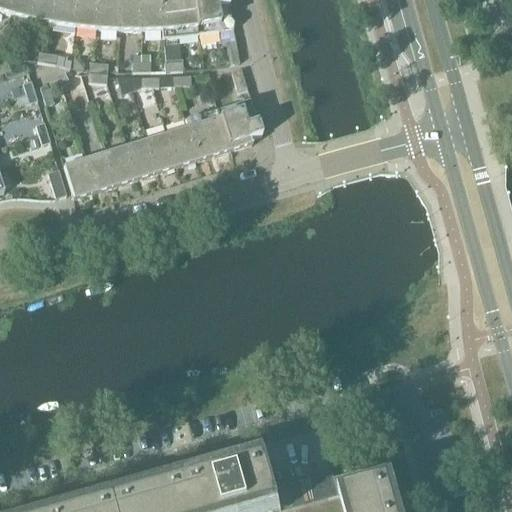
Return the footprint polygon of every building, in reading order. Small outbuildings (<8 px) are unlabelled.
[(0,0),(0,15),(10,18),(14,0),(0,0)] [(14,0),(10,18),(31,24),(35,0),(14,0)] [(35,0),(31,24),(53,28),(57,0),(35,0)] [(57,0),(53,28),(75,31),(77,0),(57,0)] [(77,0),(75,31),(97,33),(98,0),(77,0)] [(98,0),(97,33),(119,35),(118,0),(98,0)] [(118,0),(119,35),(141,35),(139,0),(118,0)] [(139,0),(141,35),(162,34),(159,0),(139,0)] [(159,0),(162,34),(163,42),(186,40),(199,39),(192,0),(159,0)] [(192,0),(199,39),(221,35),(232,33),(225,0),(192,0)] [(238,67),(234,45),(225,47),(229,68),(238,67)] [(1,47),(0,51),(0,56),(7,59),(10,49),(1,47)] [(180,48),(162,49),(163,66),(181,65),(180,48)] [(36,65),(45,67),(47,58),(38,56),(36,65)] [(47,58),(45,67),(54,69),(56,59),(47,58)] [(73,61),(73,71),(84,73),(85,67),(80,62),(73,61)] [(63,63),(62,70),(69,71),(70,64),(63,63)] [(181,65),(163,66),(164,76),(182,74),(181,65)] [(139,76),(139,66),(131,66),(131,76),(139,76)] [(149,66),(139,66),(139,76),(149,76),(149,66)] [(89,67),(88,76),(97,77),(98,68),(89,67)] [(98,68),(97,77),(106,78),(107,68),(98,68)] [(230,76),(237,97),(246,94),(240,73),(230,76)] [(87,86),(96,87),(97,77),(88,76),(87,86)] [(52,94),(59,90),(64,99),(84,92),(80,79),(63,77),(47,85),(52,94)] [(97,77),(96,87),(105,88),(106,78),(97,77)] [(171,81),(172,91),(190,90),(189,80),(171,81)] [(120,98),(130,95),(128,89),(125,82),(117,82),(115,82),(115,84),(120,98)] [(149,92),(149,82),(140,82),(140,92),(149,92)] [(158,82),(149,82),(149,92),(158,92),(158,82)] [(21,88),(24,98),(33,96),(30,85),(21,88)] [(105,88),(92,93),(97,107),(110,103),(105,88)] [(17,91),(9,93),(12,102),(14,101),(20,100),(17,91)] [(33,96),(24,98),(27,108),(36,105),(33,96)] [(249,103),(238,107),(249,143),(260,140),(249,103)] [(238,107),(216,113),(229,155),(251,148),(249,143),(238,107)] [(184,123),(186,132),(197,165),(229,155),(216,113),(184,123)] [(34,130),(37,140),(46,137),(43,127),(34,130)] [(186,132),(166,138),(176,172),(197,165),(186,132)] [(46,137),(37,140),(40,150),(49,147),(46,137)] [(166,138),(145,144),(155,178),(176,172),(166,138)] [(145,144),(124,150),(135,184),(155,178),(145,144)] [(124,150),(104,157),(114,191),(135,184),(124,150)] [(104,157),(83,163),(94,197),(114,191),(104,157)] [(94,197),(83,163),(62,170),(73,204),(94,197)] [(46,177),(54,203),(65,200),(57,174),(46,177)] [(219,479),(101,511),(269,511),(280,509),(275,492),(267,466),(238,474),(237,468),(238,468),(237,467),(216,473),(216,474),(218,474),(219,479)] [(345,498),(371,491),(366,473),(334,482),(339,499),(339,500),(345,499),(345,498)] [(321,479),(327,502),(327,503),(339,499),(334,482),(332,476),(321,479)] [(309,483),(316,505),(316,506),(327,503),(327,502),(321,479),(309,483)] [(298,486),(304,509),(316,506),(316,505),(309,483),(298,486)] [(298,486),(287,489),(293,511),(304,509),(298,486)] [(345,498),(345,499),(349,511),(395,511),(388,486),(371,491),(345,498)] [(275,492),(280,509),(280,511),(293,511),(287,489),(275,492)]
